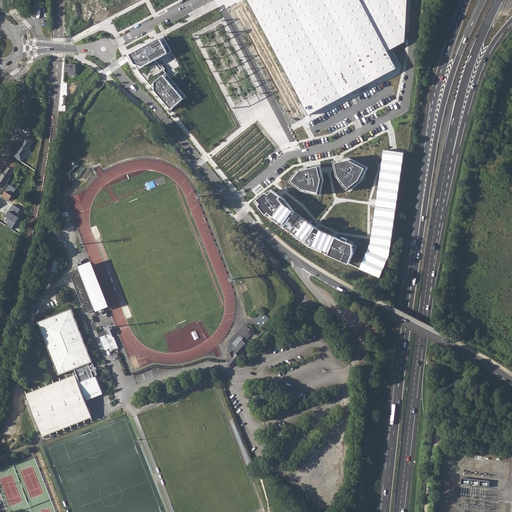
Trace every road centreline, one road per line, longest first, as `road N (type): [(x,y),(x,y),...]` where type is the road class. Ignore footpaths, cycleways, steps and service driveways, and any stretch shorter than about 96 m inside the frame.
road 1 (motorway): [(399,511),(446,163)]
road 2 (residential): [(511,380),(299,261),(232,200)]
road 3 (motorway): [(483,0),(439,118),(410,289)]
road 4 (unclassified): [(59,47),(30,245),(0,336)]
road 5 (motorway): [(467,0),(425,151),(410,289)]
road 6 (residential): [(297,152),(337,143),(403,108),(415,0)]
road 7 (motorway): [(410,289),(385,511)]
road 8 (residential): [(232,200),(107,55)]
road 9 (motorway): [(446,163),(464,80),(498,0)]
road 10 (residential): [(220,0),(297,152)]
road 11 (motorway): [(446,163),(485,57),(511,20)]
road 12 (track): [(511,442),(441,437),(426,511)]
road 13 (track): [(363,367),(370,424),(361,511)]
